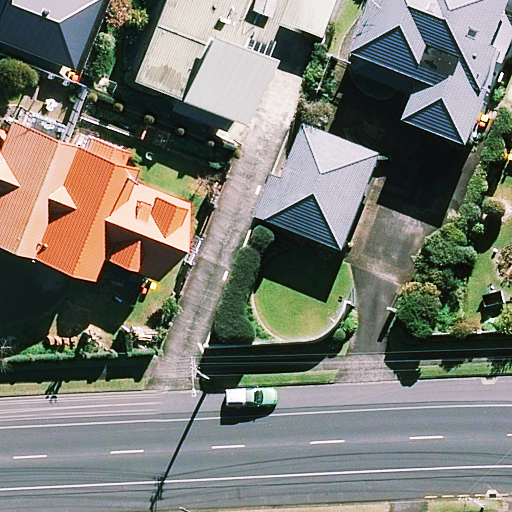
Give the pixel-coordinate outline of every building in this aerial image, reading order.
[(0,0),(0,42),(72,69),(97,0),(0,0)] [(157,0),(127,79),(235,121),(273,23),(329,45),(346,0),(157,0)] [(511,0),(392,0),(369,73),(432,93),(418,137),(481,157),(511,60),(511,0)] [(0,245),(87,279),(95,256),(155,279),(184,207),(120,182),(130,156),(78,135),(74,146),(0,117),(0,245)] [(388,165),(313,136),(291,192),(279,187),(264,225),(351,259),(388,165)]
